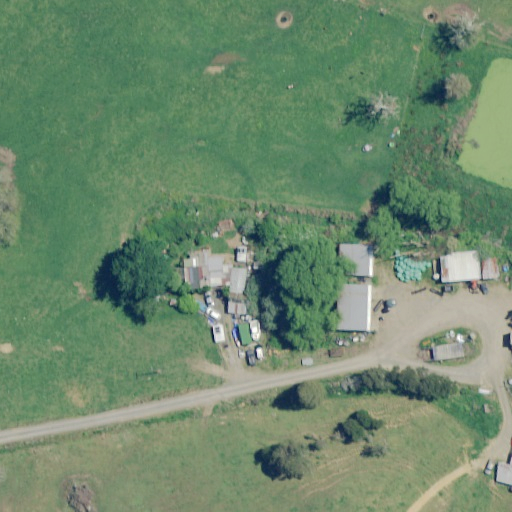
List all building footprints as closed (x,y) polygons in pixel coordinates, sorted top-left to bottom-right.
[(377,246),(343,245),(342,259),(338,259),(338,275),(376,277),(377,246)] [(247,288),(249,270),(235,268),(235,265),(225,265),(225,257),(211,257),(211,252),(194,252),(194,260),(187,261),(188,289),(217,289),(217,291),(227,291),(227,287),(232,287),(230,313),(254,316),(257,289),(247,288)] [(499,278),(498,256),(439,260),(441,282),(499,278)] [(375,286),(349,285),(348,302),(341,301),(339,330),(373,332),(375,286)] [(441,336),(441,345),(456,343),(455,334),(441,336)] [(441,345),(441,336),(425,337),(426,347),(441,345)] [(470,344),(440,347),(441,360),(471,357),(470,344)] [(511,470),(502,468),(498,482),(511,485),(511,470)]
